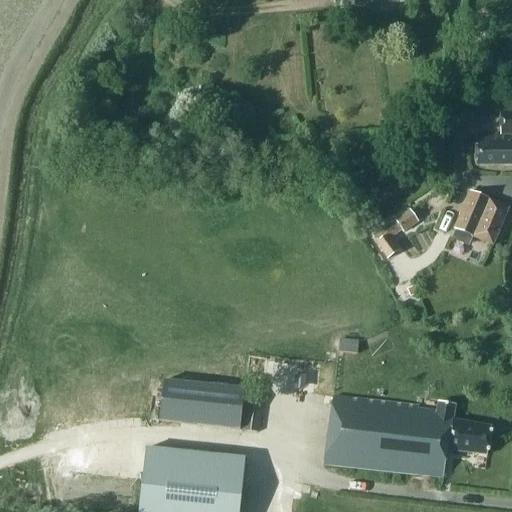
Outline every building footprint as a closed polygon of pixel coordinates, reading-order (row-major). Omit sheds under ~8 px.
[(280,17),(282,41),(302,39),(300,16),(280,17)] [(335,68),(385,65),(383,41),(334,43),(335,68)] [(476,137),(476,166),(511,165),(511,112),(500,113),(501,137),(476,137)] [(509,209),(471,192),(455,230),(456,231),(452,240),(469,248),(473,238),(493,246),(509,209)] [(421,226),(410,210),(373,237),(389,259),(401,251),(393,240),(407,229),(410,233),(421,226)] [(340,340),(339,352),(358,354),(359,341),(340,340)] [(245,389),(164,380),(160,422),(241,430),(245,389)] [(439,403),(438,413),(419,410),(419,407),(334,398),(324,466),(444,479),(448,451),(488,456),(492,428),(453,422),(456,406),(439,403)] [(262,408),(248,407),(245,431),(259,433),(262,408)] [(240,511),(246,460),(146,450),(139,511),(240,511)]
